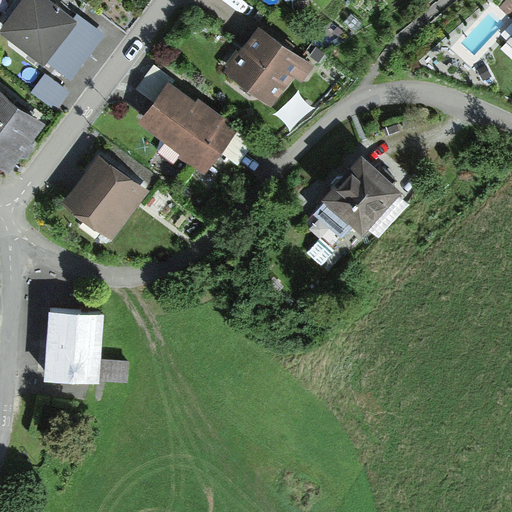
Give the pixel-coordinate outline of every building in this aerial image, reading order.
[(22,0),(2,25),(69,77),(101,37),(53,0),(22,0)] [(259,18),(222,64),(269,101),(292,71),(301,78),(315,61),(259,18)] [(63,91),(41,77),(30,94),(52,107),(63,91)] [(159,80),(134,114),(171,142),(196,108),(159,80)] [(42,116),(0,88),(0,160),(8,166),(42,116)] [(224,128),(196,108),(171,142),(198,162),(224,128)] [(149,186),(102,149),(63,198),(110,235),(149,186)] [(389,189),(352,156),(316,196),(353,229),(389,189)] [(270,275),(266,280),(274,288),(278,283),(270,275)] [(289,305),(281,298),(276,303),(284,311),(289,305)] [(89,313),(41,313),(40,370),(88,371),(89,313)] [(122,359),(104,360),(106,378),(123,377),(122,359)]
